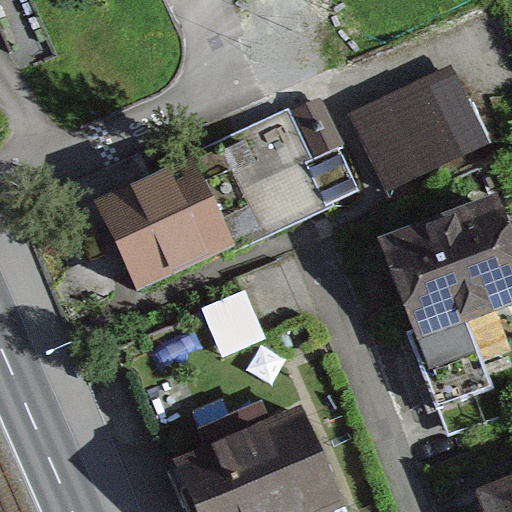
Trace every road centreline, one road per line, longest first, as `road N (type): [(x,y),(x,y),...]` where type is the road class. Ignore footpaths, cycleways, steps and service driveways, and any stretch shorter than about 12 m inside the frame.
road 1 (residential): [(186,0),(206,47),(206,77),(193,105),(0,183)]
road 2 (residential): [(309,236),(418,511)]
road 3 (primary): [(75,511),(0,339)]
